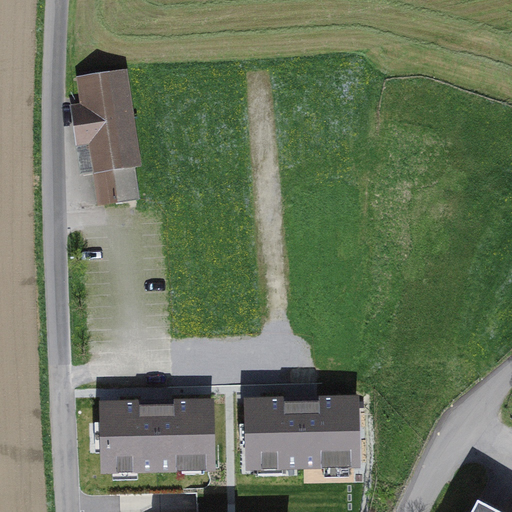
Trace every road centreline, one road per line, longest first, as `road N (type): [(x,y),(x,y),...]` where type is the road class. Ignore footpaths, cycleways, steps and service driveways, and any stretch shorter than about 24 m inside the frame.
road 1 (unclassified): [(57,0),(51,89),(67,511)]
road 2 (track): [(511,386),(447,459),(418,511)]
